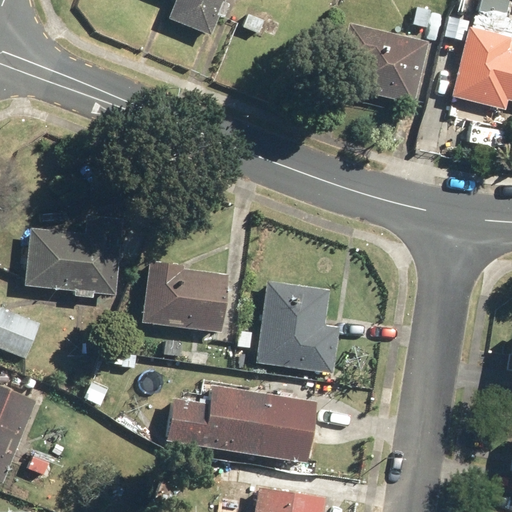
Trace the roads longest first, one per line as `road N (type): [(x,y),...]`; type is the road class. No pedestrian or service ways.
road 1 (residential): [(453,216),(351,193),(0,53)]
road 2 (residential): [(453,216),(407,511)]
